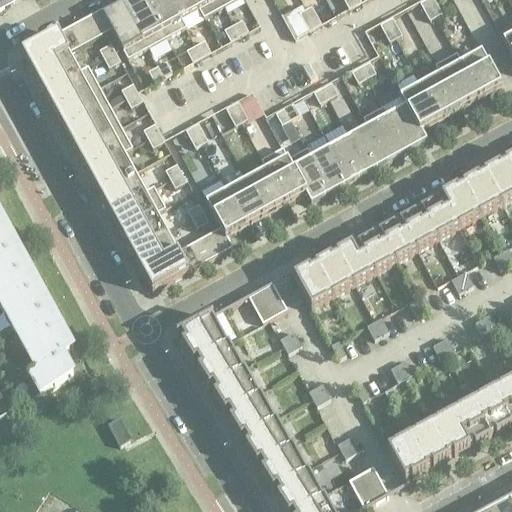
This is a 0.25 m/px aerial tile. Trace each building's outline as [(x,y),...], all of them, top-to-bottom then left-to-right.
[(165,43),(141,0),(136,0),(122,8),(146,53),(165,43)] [(184,33),(180,24),(166,0),(141,0),(165,43),(184,33)] [(199,13),(191,0),(166,0),(180,24),(199,13)] [(222,12),(215,0),(191,0),(199,13),(203,22),(222,12)] [(242,1),(241,0),(215,0),(222,12),(242,1)] [(340,0),(347,13),(354,10),(348,0),(340,0)] [(356,0),(348,0),(354,10),(360,6),(356,0)] [(425,4),(434,21),(441,18),(431,0),(425,4)] [(418,7),(428,25),(434,21),(425,4),(418,7)] [(146,53),(122,8),(104,18),(102,14),(100,14),(111,33),(110,34),(110,35),(126,64),(146,53)] [(311,11),(304,14),(314,32),(320,28),(311,11)] [(111,33),(100,14),(21,58),(31,77),(68,57),(68,58),(110,35),(110,34),(111,33)] [(298,17),(307,35),(314,32),(304,14),(298,17)] [(385,26),(394,43),(401,40),(391,22),(385,26)] [(247,36),(241,24),(232,29),(238,41),(247,36)] [(378,29),(388,47),(394,43),(385,26),(378,29)] [(223,34),(229,46),(238,41),(232,29),(223,34)] [(511,38),(501,44),(511,63),(511,38)] [(209,57),(203,45),(194,50),(200,62),(209,57)] [(110,48),(98,55),(103,64),(114,57),(110,48)] [(185,55),(191,67),(200,62),(194,50),(185,55)] [(500,92),(480,55),(459,67),(479,103),(500,92)] [(68,57),(31,77),(42,97),(79,77),(68,58),(68,57)] [(114,57),(103,64),(108,73),(119,66),(114,57)] [(434,68),(439,78),(459,114),(479,103),(459,67),(454,57),(434,68)] [(171,78),(165,66),(156,71),(162,82),(171,78)] [(359,71),(366,83),(375,78),(368,67),(359,71)] [(147,76),(153,87),(162,82),(156,71),(147,76)] [(350,76),(357,88),(366,83),(359,71),(350,76)] [(87,72),(79,77),(42,97),(53,117),(98,92),(87,72)] [(459,114),(439,78),(419,89),(439,125),(459,114)] [(321,92),(328,104),(336,99),(330,87),(321,92)] [(131,88),(120,95),(125,104),(136,97),(131,88)] [(439,125),(419,89),(398,100),(404,111),(405,110),(419,136),(420,136),(439,125)] [(109,112),(98,92),(53,117),(64,137),(109,112)] [(312,97),(319,109),(328,104),(321,92),(312,97)] [(136,97),(125,104),(130,113),(141,106),(136,97)] [(247,124),(237,106),(231,110),(240,127),(247,124)] [(283,113),(289,125),(298,120),(292,108),(283,113)] [(224,113),(234,131),(240,127),(231,110),(224,113)] [(405,110),(404,111),(386,121),(406,157),(426,146),(420,136),(419,136),(405,110)] [(120,132),(109,112),(64,137),(75,157),(120,132)] [(362,122),(367,131),(387,167),(406,157),(386,121),(381,112),(362,122)] [(274,118),(280,130),(289,125),(283,113),(274,118)] [(207,146),(197,128),(191,132),(200,149),(207,146)] [(142,135),(147,144),(158,138),(153,129),(142,135)] [(387,167),(367,131),(348,141),(368,178),(387,167)] [(131,152),(120,132),(75,157),(86,177),(122,157),(131,152)] [(184,135),(194,153),(200,149),(191,132),(184,135)] [(158,138),(147,144),(152,153),(163,146),(158,138)] [(368,178),(348,141),(329,152),(349,188),(368,178)] [(260,163),(265,173),(285,209),(304,199),(310,210),(311,209),(285,162),(286,161),(281,152),(260,163)] [(349,188),(329,152),(310,162),(330,199),(349,188)] [(287,163),(286,161),(285,162),(311,209),(330,199),(310,162),(305,153),(287,163)] [(133,177),(122,157),(86,177),(97,197),(133,177)] [(511,204),(511,180),(504,166),(503,167),(505,169),(499,172),(498,170),(483,178),(501,210),(511,204)] [(175,169),(164,175),(169,184),(180,178),(175,169)] [(285,209),(265,173),(245,184),(265,220),(285,209)] [(144,197),(133,177),(97,197),(108,217),(144,197)] [(180,178),(169,184),(174,193),(185,187),(180,178)] [(501,210),(483,178),(482,178),(484,180),(478,183),(477,181),(462,189),(480,222),(501,210)] [(265,220),(245,184),(225,195),(245,231),(265,220)] [(480,222),(462,189),(461,190),(463,192),(457,195),(456,193),(441,201),(459,233),(480,222)] [(153,193),(144,197),(108,217),(119,237),(155,217),(164,213),(153,193)] [(245,231),(225,195),(204,206),(219,233),(219,234),(222,233),(226,242),(245,231)] [(459,233),(441,201),(440,201),(442,203),(436,206),(435,204),(420,212),(438,245),(459,233)] [(197,209),(186,215),(191,224),(202,218),(197,209)] [(438,245),(420,212),(419,213),(420,215),(415,218),(414,216),(399,224),(417,256),(438,245)] [(166,237),(155,217),(119,237),(130,257),(166,237)] [(202,218),(191,224),(195,233),(207,227),(202,218)] [(417,256),(399,224),(398,224),(399,226),(394,229),(393,227),(378,235),(395,268),(417,256)] [(219,234),(219,233),(177,256),(177,257),(141,277),(151,296),(232,252),(226,242),(222,233),(219,234)] [(395,268),(378,235),(377,236),(378,238),(373,241),(372,239),(357,247),(374,279),(395,268)] [(0,263),(13,257),(2,237),(0,237),(0,263)] [(177,257),(177,256),(166,237),(130,257),(141,277),(177,257)] [(374,279),(357,247),(356,247),(357,249),(352,252),(351,250),(336,259),(353,291),(374,279)] [(511,268),(511,263),(507,254),(499,258),(507,272),(511,268)] [(0,289),(24,277),(13,257),(0,263),(0,289)] [(507,272),(499,258),(492,262),(500,276),(507,272)] [(353,291),(336,259),(335,259),(336,261),(331,264),(330,262),(315,270),(332,302),(353,291)] [(332,302),(315,270),(314,270),(315,273),(310,275),(309,273),(293,282),(310,315),(332,302)] [(35,297),(24,277),(0,289),(0,312),(2,315),(35,297)] [(472,291),(464,277),(457,281),(465,295),(472,291)] [(465,295),(457,281),(450,285),(457,299),(465,295)] [(286,316),(271,288),(246,302),(261,329),(286,316)] [(46,317),(35,297),(2,315),(12,335),(46,317)] [(430,314),(422,300),(415,304),(423,318),(430,314)] [(423,318),(415,304),(408,308),(415,322),(423,318)] [(57,337),(46,317),(12,335),(23,355),(57,337)] [(488,320),(481,324),(488,338),(496,334),(488,320)] [(226,347),(211,321),(179,338),(184,347),(194,366),(196,365),(228,347),(227,347),(226,347)] [(388,337),(380,323),(373,327),(381,341),(388,337)] [(488,338),(481,324),(473,328),(481,342),(488,338)] [(381,341),(373,327),(366,331),(373,345),(381,341)] [(68,357),(57,337),(23,355),(34,374),(27,378),(27,379),(68,357)] [(296,344),(292,337),(278,344),(282,352),(296,344)] [(446,343),(439,347),(446,361),(454,357),(446,343)] [(301,351),(296,344),(282,352),(286,359),(301,351)] [(345,360),(337,346),(330,350),(337,364),(345,360)] [(242,373),(228,347),(196,365),(200,372),(200,373),(210,391),(212,390),(244,373),(243,372),(242,373)] [(446,361),(439,347),(431,351),(439,365),(446,361)] [(68,358),(68,357),(27,379),(39,400),(72,381),(61,361),(68,358)] [(404,366),(396,370),(404,384),(411,380),(404,366)] [(404,384),(396,370),(389,374),(397,388),(404,384)] [(258,398),(244,373),(212,390),(216,398),(226,417),(228,416),(260,398),(259,398),(258,398)] [(511,384),(493,396),(510,428),(511,428),(510,426),(511,424),(511,384)] [(325,397),(321,389),(307,397),(311,404),(325,397)] [(353,393),(361,407),(368,403),(361,389),(353,393)] [(510,428),(493,396),(471,407),(489,440),(490,439),(489,437),(494,434),(495,436),(510,428)] [(329,404),(325,397),(311,404),(315,412),(329,404)] [(274,424),(260,398),(228,416),(232,423),(232,424),(242,442),(243,441),(276,424),(275,423),(274,424)] [(489,440),(471,407),(450,419),(468,451),(469,451),(468,449),(473,446),(474,448),(489,440)] [(468,451),(450,419),(429,430),(447,463),(448,462),(446,460),(452,457),(453,459),(468,451)] [(118,422),(106,429),(118,451),(131,444),(118,422)] [(290,449),(276,424),(243,441),(258,468),(260,467),(292,449),(291,449),(290,449)] [(447,463),(429,430),(408,442),(426,474),(427,474),(425,472),(431,469),(432,471),(447,463)] [(354,449),(350,442),(336,450),(340,457),(354,449)] [(426,474),(408,442),(386,454),(403,484),(410,480),(411,482),(426,474)] [(305,475),(292,449),(260,467),(264,474),(263,475),(274,493),(275,492),(307,475),(307,474),(305,475)] [(358,457),(354,449),(340,457),(344,464),(358,457)] [(347,486),(361,511),(366,511),(387,501),(372,473),(347,486)] [(321,500),(307,475),(275,492),(280,500),(279,500),(285,511),(301,511),(323,500),(323,499),(321,500)] [(329,511),(323,500),(301,511),(329,511)]
